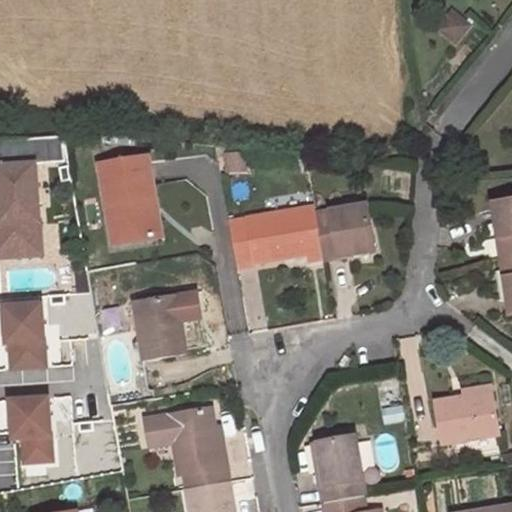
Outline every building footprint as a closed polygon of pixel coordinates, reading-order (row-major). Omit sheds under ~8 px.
[(447,35),(462,32),(459,18),(445,21),(447,35)] [(10,142),(11,156),(37,154),(36,140),(10,142)] [(0,260),(48,258),(44,159),(0,161),(0,260)] [(152,159),(101,167),(115,246),(156,239),(153,214),(149,215),(148,208),(159,206),(152,159)] [(376,252),(366,203),(317,212),(326,261),(376,252)] [(511,204),(493,208),(503,265),(511,263),(511,204)] [(164,238),(159,206),(148,208),(149,215),(153,214),(156,239),(164,238)] [(317,207),(229,222),(238,269),(310,255),(312,263),(326,261),(317,212),(317,207)] [(511,263),(503,265),(511,319),(511,318),(511,263)] [(180,299),(138,306),(148,365),(189,358),(180,299)] [(53,368),(49,300),(5,303),(10,371),(53,368)] [(348,371),(355,361),(345,355),(339,364),(348,371)] [(25,438),(26,466),(59,465),(56,395),(13,397),(14,439),(25,438)] [(496,395),(437,404),(443,444),(502,436),(496,395)] [(223,468),(214,413),(172,420),(147,425),(150,444),(175,440),(182,476),(187,475),(190,489),(232,482),(229,466),(223,468)] [(356,437),(321,444),(328,486),(323,487),(326,503),(367,496),(356,437)] [(192,511),(237,511),(232,482),(190,489),(188,490),(192,511)] [(381,511),(381,509),(370,511),(367,496),(326,503),(327,511),(381,511)]
